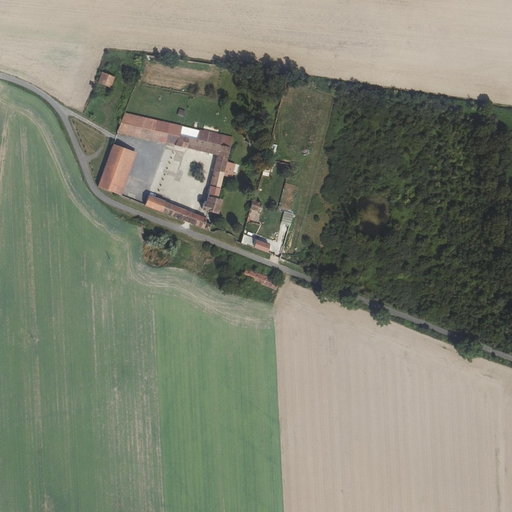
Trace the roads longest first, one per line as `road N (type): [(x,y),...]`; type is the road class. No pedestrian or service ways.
road 1 (unclassified): [(0,77),(45,96),(67,120),(103,199),(511,358)]
road 2 (unknown): [(53,105),(138,145),(146,181)]
